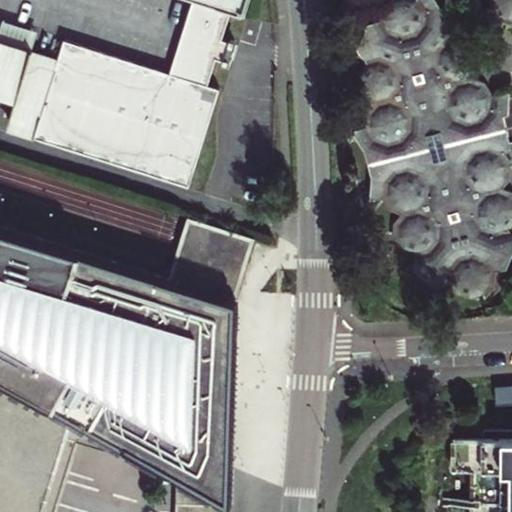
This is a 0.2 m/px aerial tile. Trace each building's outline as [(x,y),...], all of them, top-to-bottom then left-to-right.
[(229,61),(235,43),(222,39),(231,12),(243,16),(247,0),(192,0),(170,72),(65,39),(59,57),(0,38),(0,95),(16,100),(11,115),(39,124),(35,136),(191,185),(221,87),(208,83),(217,58),(229,61)] [(472,78),(479,70),(481,52),(474,42),(483,30),(463,23),(439,3),(436,0),(388,0),(384,6),(384,20),(369,24),(360,49),(367,63),(359,69),(357,86),(364,98),(377,104),(368,116),(369,128),(355,130),(367,153),(373,178),(372,199),(386,196),(394,208),(406,213),(399,224),(397,238),(405,249),(418,254),(418,269),(437,285),(453,282),(459,294),(472,297),(486,295),(495,283),(496,270),(510,268),(511,261),(511,230),(510,227),(511,225),(511,195),(502,190),(510,177),(511,163),(511,122),(509,111),(511,92),(491,95),(485,83),(472,78)] [(511,0),(490,0),(488,10),(499,21),(511,24),(511,0)] [(7,127),(35,136),(39,124),(11,115),(8,125),(7,127)] [(0,511),(56,511),(78,443),(133,461),(174,484),(172,511),(220,511),(220,502),(232,508),(239,305),(236,304),(255,243),(190,221),(170,281),(0,225),(0,511)] [(511,511),(511,439),(456,439),(455,471),(473,471),(472,511),(511,511)]
